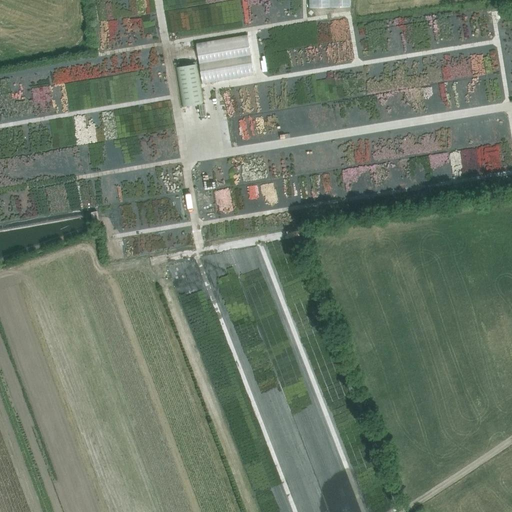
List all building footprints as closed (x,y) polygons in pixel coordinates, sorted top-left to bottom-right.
[(477,47),(511,45),(511,30),(476,32),(477,47)] [(219,48),(203,47),(202,67),(218,68),(219,64),(233,65),(233,61),(218,60),(219,48)] [(245,60),(249,78),(257,76),(253,57),(245,60)] [(197,64),(176,67),(183,106),(203,103),(197,64)] [(221,146),(220,122),(203,123),(204,146),(221,146)] [(94,224),(100,223),(97,212),(92,213),(94,224)]
